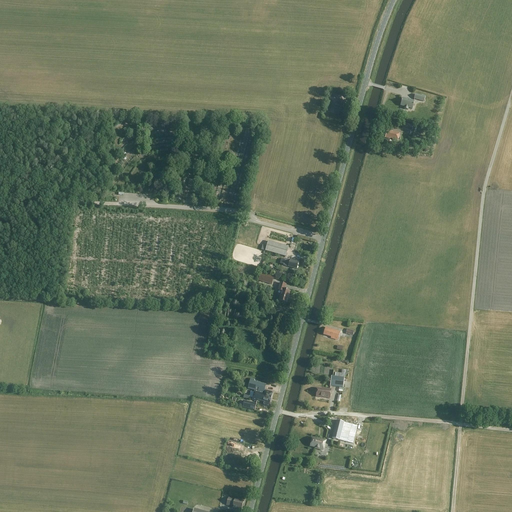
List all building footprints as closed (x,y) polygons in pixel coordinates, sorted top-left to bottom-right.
[(412,109),(414,102),(402,98),(400,106),(404,107),(404,109),(408,110),(408,108),(412,109)] [(338,104),(335,103),(333,110),(342,112),(345,102),(339,100),(338,104)] [(391,131),(387,130),(385,138),(390,139),(390,138),(393,139),(393,140),(397,141),(400,134),(392,131),(392,132),(391,132),(391,131)] [(286,257),(289,247),(268,241),(265,251),(286,257)] [(285,259),(285,260),(281,259),(280,263),(284,265),(283,265),(297,269),(299,263),(290,260),(285,259)] [(259,280),(272,284),(274,276),(261,273),(259,280)] [(279,300),(287,302),(290,291),(285,289),(286,285),(280,283),(278,290),(282,291),(279,300)] [(340,332),(326,328),(324,335),(331,337),(331,338),(338,340),(340,332)] [(343,388),(344,378),(344,377),(347,377),(348,371),(342,370),(341,374),(335,373),(335,377),(331,376),(330,386),(343,388)] [(254,380),(250,379),(248,389),(254,391),(252,400),(257,401),(257,400),(264,402),(263,404),(268,406),(269,403),(270,404),(272,393),(264,391),(266,385),(254,382),(254,380)] [(330,399),(331,390),(322,389),(317,389),(316,396),(320,397),(330,399)] [(256,404),(244,401),(242,407),(254,410),(256,404)] [(336,421),(332,439),(339,440),(344,423),(336,421)] [(323,450),(325,441),(319,439),(319,440),(312,438),(310,446),(315,448),(323,450)] [(199,503),(218,508),(221,494),(210,491),(209,495),(205,494),(206,491),(208,492),(209,489),(203,488),(199,503)] [(232,508),(241,510),(244,501),(234,499),(228,498),(226,505),(232,507),(232,508)]
